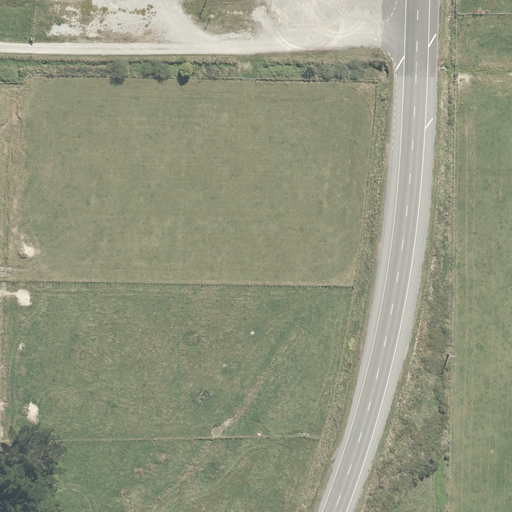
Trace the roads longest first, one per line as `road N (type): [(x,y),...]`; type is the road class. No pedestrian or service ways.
road 1 (primary): [(334,511),(387,331),(414,140),(419,0)]
road 2 (unknown): [(418,45),(332,48),(332,0)]
